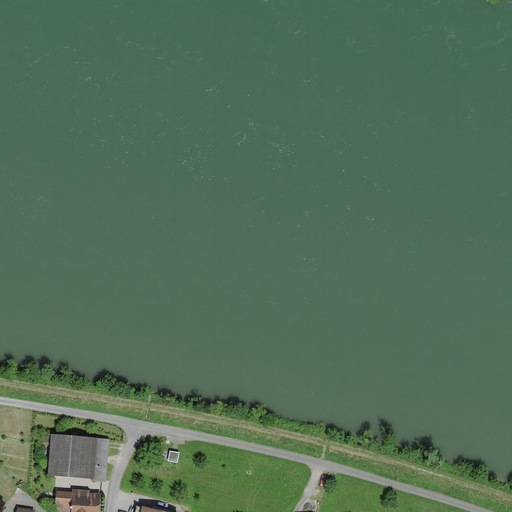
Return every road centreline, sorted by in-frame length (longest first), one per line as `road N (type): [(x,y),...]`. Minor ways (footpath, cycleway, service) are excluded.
road 1 (residential): [(135,425),(318,462),(474,511)]
road 2 (residential): [(135,425),(0,401)]
